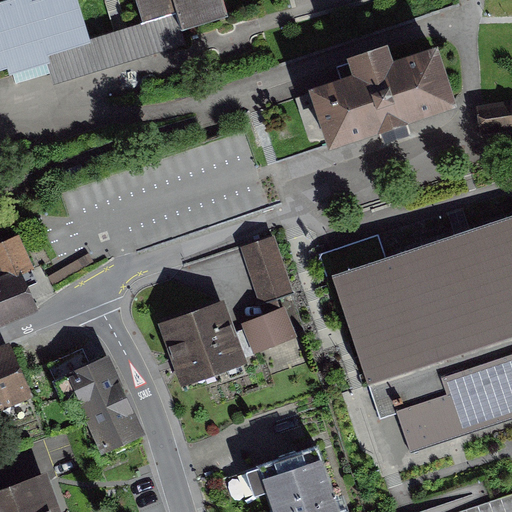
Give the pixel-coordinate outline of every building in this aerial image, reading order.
[(0,63),(88,37),(76,0),(27,0),(0,8),(0,63)] [(141,0),(147,14),(178,5),(184,25),(225,12),(221,0),(141,0)] [(308,85),(330,146),(378,129),(383,145),(411,135),(406,119),(454,103),(437,47),(394,62),(389,46),(352,58),(356,71),(308,85)] [(511,101),(478,107),(482,132),(511,127),(511,101)] [(511,213),(334,272),(368,379),(392,374),(398,397),(403,413),(413,452),(511,421),(511,213)] [(278,232),(244,242),(259,297),(293,288),(278,232)] [(4,241),(0,242),(0,319),(33,304),(4,241)] [(294,301),(248,317),(259,349),(305,332),(294,301)] [(169,330),(187,382),(240,364),(222,312),(169,330)] [(0,354),(0,403),(24,395),(7,352),(0,354)] [(73,379),(103,451),(140,436),(110,364),(73,379)] [(349,511),(326,442),(266,461),(282,511),(349,511)] [(65,511),(53,474),(0,491),(0,511),(65,511)]
